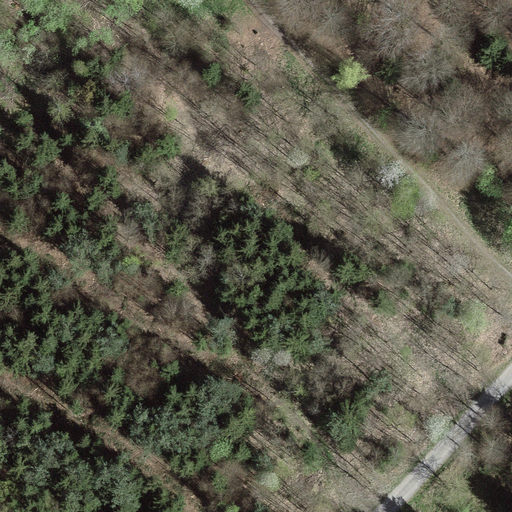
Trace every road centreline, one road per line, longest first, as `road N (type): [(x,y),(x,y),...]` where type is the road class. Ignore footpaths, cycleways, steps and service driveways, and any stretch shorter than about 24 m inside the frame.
road 1 (track): [(511,288),(251,0)]
road 2 (track): [(511,372),(381,511)]
